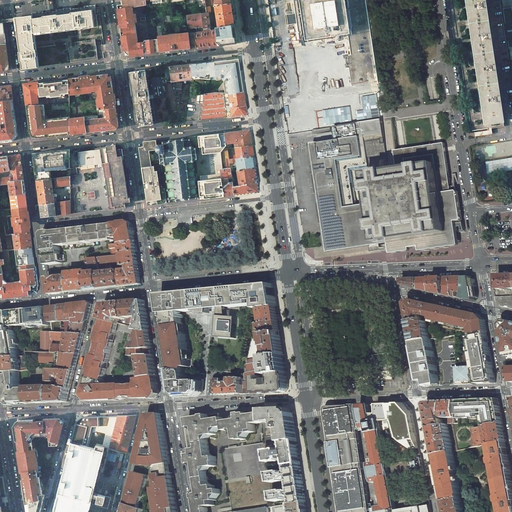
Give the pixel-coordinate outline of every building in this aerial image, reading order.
[(132,7),(142,6),(142,4),(147,4),(146,0),(122,0),(123,5),(123,8),(132,7)] [(364,0),(295,0),(306,67),(373,57),(364,0)] [(485,0),(464,0),(484,126),(485,130),(490,129),(505,127),(485,0)] [(215,6),(213,6),(214,12),(215,15),(214,15),(214,16),(215,17),(215,18),(214,18),(214,19),(215,19),(217,27),(234,24),(231,3),(215,6)] [(34,34),(47,33),(98,26),(95,8),(95,5),(84,6),(85,7),(71,9),(71,8),(57,10),(57,11),(49,12),(43,13),(43,12),(32,13),(32,15),(26,16),(15,17),(15,19),(16,31),(17,31),(20,51),(19,51),(21,62),(22,68),(39,67),(36,47),(34,34)] [(138,43),(136,23),(137,23),(136,14),(133,14),(132,7),(123,8),(123,5),(117,6),(119,22),(121,36),(124,52),(127,54),(128,54),(143,53),(142,51),(146,51),(147,54),(154,53),(154,49),(159,49),(158,40),(145,41),(145,42),(138,43)] [(209,6),(205,7),(206,13),(201,14),(202,27),(203,29),(209,28),(207,13),(209,13),(209,14),(210,14),(210,12),(209,6)] [(188,29),(202,27),(201,14),(186,16),(188,29)] [(214,35),(215,46),(237,44),(235,32),(234,24),(217,27),(213,28),(213,30),(214,35)] [(169,51),(180,50),(179,49),(186,48),(186,49),(191,49),(189,32),(177,34),(177,35),(170,36),(170,35),(162,36),(161,27),(157,27),(158,40),(159,49),(160,52),(164,52),(164,51),(169,50),(169,51)] [(215,46),(214,35),(213,30),(213,28),(209,28),(203,29),(202,27),(188,29),(189,32),(191,49),(205,47),(215,46)] [(95,40),(68,43),(68,45),(71,62),(98,59),(95,40)] [(0,71),(6,71),(9,66),(7,56),(7,53),(6,46),(6,44),(0,44),(0,71)] [(191,64),(192,79),(198,79),(217,80),(220,79),(222,78),(225,80),(218,89),(218,92),(230,93),(244,91),(240,64),(237,64),(237,65),(234,62),(234,61),(234,59),(191,64)] [(191,64),(169,67),(171,82),(192,79),(191,64)] [(145,70),(130,72),(138,126),(154,124),(149,95),(154,94),(154,98),(164,96),(163,94),(165,92),(162,88),(162,86),(164,84),(161,80),(161,77),(151,79),(152,82),(147,83),(145,70)] [(105,74),(104,74),(94,75),(87,76),(80,77),(80,79),(73,80),(73,78),(69,78),(69,93),(69,94),(92,92),(91,91),(98,90),(99,96),(98,96),(98,99),(97,99),(98,105),(99,107),(98,107),(98,109),(102,109),(116,107),(115,104),(114,104),(114,101),(115,101),(114,97),(113,97),(112,94),(114,94),(112,83),(112,80),(111,79),(105,74)] [(69,78),(39,82),(40,94),(40,96),(47,95),(47,97),(61,95),(61,94),(69,93),(69,78)] [(24,84),(26,105),(29,105),(38,104),(44,104),(45,104),(48,104),(47,97),(41,98),(40,96),(40,94),(39,82),(24,84)] [(0,100),(13,99),(11,85),(0,86),(0,100)] [(345,86),(303,92),(307,122),(349,116),(345,86)] [(231,117),(245,115),(247,112),(244,91),(230,93),(218,92),(216,91),(213,92),(204,93),(201,120),(231,117)] [(361,95),(365,119),(381,117),(377,92),(361,95)] [(0,142),(13,141),(18,135),(16,123),(13,99),(0,100),(0,111),(2,124),(0,124),(1,126),(0,126),(0,142)] [(36,138),(53,136),(53,135),(56,134),(56,136),(61,135),(61,133),(70,132),(70,118),(70,117),(48,119),(48,120),(44,121),(44,115),(45,115),(45,113),(44,104),(38,104),(29,105),(30,111),(27,111),(28,118),(28,120),(30,120),(30,123),(29,123),(30,131),(30,133),(32,133),(36,137),(36,138)] [(87,132),(106,130),(114,129),(118,124),(118,123),(117,116),(116,111),(115,111),(115,109),(116,109),(116,107),(102,109),(98,109),(98,114),(92,115),(85,116),(85,121),(87,130),(87,132)] [(76,131),(87,130),(85,121),(85,116),(70,118),(70,132),(70,133),(71,134),(76,134),(76,131)] [(337,140),(313,144),(329,253),(365,247),(391,243),(392,254),(412,252),(412,248),(421,247),(421,252),(461,246),(457,222),(464,221),(459,191),(453,192),(446,144),(396,151),(399,170),(370,174),(374,200),(375,204),(360,206),(346,208),(339,160),(364,157),(360,124),(335,127),(337,140)] [(250,130),(225,133),(227,144),(227,149),(231,148),(230,144),(233,143),(235,144),(235,147),(252,145),(250,130)] [(230,166),(225,133),(209,134),(200,135),(201,147),(216,145),(220,169),(203,171),(205,198),(224,196),(220,169),(230,166)] [(196,199),(198,198),(197,196),(198,196),(198,194),(197,194),(196,187),(197,187),(197,185),(196,185),(195,179),(196,179),(196,177),(195,177),(194,170),(195,170),(195,168),(194,168),(193,161),(194,161),(194,160),(195,158),(197,158),(197,157),(196,149),(196,147),(196,145),(196,144),(191,145),(190,140),(191,140),(191,138),(190,138),(190,137),(189,137),(189,139),(184,140),(183,139),(182,139),(171,141),(170,140),(169,140),(169,142),(164,142),(162,142),(163,143),(163,144),(163,145),(157,145),(157,150),(157,151),(159,152),(159,153),(157,153),(158,156),(159,155),(160,165),(161,165),(162,173),(164,172),(165,174),(166,174),(166,180),(166,182),(167,189),(167,191),(168,191),(168,197),(167,197),(167,198),(166,198),(166,199),(168,199),(168,202),(170,201),(175,200),(175,201),(177,201),(177,200),(183,199),(189,199),(191,199),(195,198),(196,199)] [(139,147),(142,168),(151,166),(149,150),(157,150),(157,145),(156,140),(143,141),(144,147),(139,147)] [(105,147),(93,149),(93,150),(80,152),(78,152),(78,150),(74,151),(74,153),(70,153),(70,176),(76,176),(78,175),(77,168),(80,167),(102,163),(109,210),(125,208),(125,202),(130,202),(129,197),(128,198),(122,157),(123,156),(122,149),(118,149),(117,148),(116,148),(115,144),(111,145),(112,146),(106,147),(105,147)] [(252,145),(235,147),(236,154),(233,155),(234,158),(254,156),(252,145)] [(70,176),(70,153),(70,149),(51,151),(52,153),(46,154),(46,152),(33,153),(36,183),(48,179),(47,172),(50,172),(50,170),(54,170),(55,178),(70,176)] [(24,179),(20,155),(8,156),(10,170),(11,177),(11,181),(24,179)] [(8,156),(0,156),(0,171),(10,170),(8,156)] [(234,158),(229,159),(230,166),(231,170),(233,170),(232,162),(236,162),(237,170),(256,167),(254,156),(234,158)] [(511,157),(485,162),(487,173),(511,169),(511,170),(511,157)] [(154,166),(151,166),(142,168),(146,197),(165,194),(166,194),(165,188),(159,189),(157,171),(155,171),(154,166)] [(232,182),(232,177),(231,170),(230,166),(221,170),(225,196),(234,195),(233,186),(232,182)] [(256,167),(237,170),(239,185),(233,186),(234,195),(259,192),(256,167)] [(70,176),(55,178),(55,181),(56,188),(69,188),(70,176)] [(11,177),(0,178),(0,185),(9,184),(9,181),(11,181),(11,177)] [(24,179),(9,181),(9,184),(8,194),(25,193),(24,179)] [(55,202),(51,179),(48,179),(36,183),(39,205),(55,202)] [(25,193),(8,194),(12,208),(27,207),(25,193)] [(165,194),(146,197),(146,201),(147,205),(167,203),(166,199),(166,198),(166,194),(165,194)] [(60,201),(62,215),(70,214),(70,199),(60,201)] [(55,202),(39,205),(41,218),(56,216),(55,206),(56,206),(56,205),(55,205),(55,202)] [(30,232),(30,223),(28,214),(27,207),(12,208),(15,233),(30,232)] [(60,245),(70,244),(70,243),(71,243),(76,242),(79,241),(79,242),(81,241),(85,241),(85,242),(89,242),(113,239),(114,245),(117,245),(120,244),(136,241),(134,227),(128,222),(70,230),(48,232),(44,238),(47,265),(63,263),(60,245)] [(11,241),(7,241),(8,249),(9,249),(9,250),(15,249),(32,247),(30,232),(15,233),(13,234),(14,239),(13,239),(13,240),(14,240),(15,245),(12,246),(11,241)] [(136,241),(120,244),(121,247),(122,253),(137,251),(136,241)] [(32,247),(15,249),(17,265),(35,263),(32,247)] [(0,272),(1,273),(0,266),(0,263),(4,263),(5,272),(11,271),(9,250),(9,249),(8,249),(3,250),(2,250),(3,259),(0,259),(0,272)] [(118,254),(118,256),(120,267),(122,266),(139,263),(138,257),(137,251),(122,253),(123,262),(121,262),(120,254),(118,254)] [(120,271),(112,271),(111,266),(113,266),(114,269),(120,268),(120,267),(118,256),(113,257),(105,258),(99,258),(100,265),(101,271),(103,289),(105,288),(123,287),(120,271)] [(99,258),(89,259),(89,267),(100,265),(99,258)] [(20,280),(19,281),(13,281),(15,298),(23,297),(25,296),(28,295),(28,297),(32,296),(34,296),(38,290),(36,276),(35,263),(17,265),(16,265),(17,272),(20,272),(21,279),(20,280)] [(139,263),(122,266),(123,268),(125,268),(126,270),(120,271),(123,287),(142,284),(143,284),(142,275),(139,263)] [(69,276),(71,293),(88,291),(88,273),(88,271),(69,273),(69,276)] [(101,271),(88,273),(88,291),(103,289),(101,271)] [(0,298),(6,299),(15,298),(13,281),(8,282),(4,279),(2,272),(1,273),(0,272),(0,298)] [(511,274),(498,275),(499,289),(507,289),(507,290),(511,290),(511,289),(511,288),(511,274)] [(68,293),(71,293),(69,276),(49,278),(50,286),(51,295),(68,293)] [(463,292),(463,298),(475,300),(475,298),(479,298),(476,284),(475,279),(471,278),(471,276),(465,277),(463,292)] [(432,278),(433,292),(446,294),(445,277),(432,278)] [(465,277),(445,277),(446,294),(457,297),(457,292),(463,292),(465,277)] [(404,285),(419,288),(419,278),(402,279),(404,285)] [(419,288),(433,292),(432,278),(419,278),(419,288)] [(220,308),(226,307),(236,306),(257,304),(257,308),(258,308),(262,307),(277,306),(276,298),(275,297),(274,297),(274,296),(273,296),(272,291),(271,290),(271,289),(274,288),(273,284),(266,285),(266,286),(262,286),(261,288),(260,288),(260,286),(255,287),(254,288),(252,288),(252,287),(247,288),(246,289),(245,289),(245,288),(221,291),(219,305),(220,305),(220,308)] [(182,312),(196,310),(197,310),(197,312),(210,313),(212,292),(205,292),(200,291),(161,295),(169,344),(186,341),(183,319),(183,318),(182,312)] [(212,292),(210,313),(211,313),(212,305),(219,305),(221,291),(216,291),(212,292)] [(502,307),(511,308),(511,296),(496,297),(497,301),(502,307)] [(135,301),(126,302),(127,318),(132,318),(132,322),(127,323),(128,326),(137,328),(144,300),(135,301)] [(150,331),(145,300),(144,300),(137,328),(137,330),(141,330),(150,331)] [(407,303),(410,321),(423,319),(422,316),(422,314),(429,316),(431,304),(411,300),(407,303)] [(75,322),(72,322),(72,324),(88,323),(91,314),(93,304),(91,302),(72,304),(72,319),(77,319),(77,320),(76,320),(75,320),(75,322)] [(126,302),(106,303),(102,319),(104,320),(118,323),(120,319),(127,318),(126,302)] [(72,304),(62,305),(62,321),(65,321),(65,328),(62,328),(62,333),(65,333),(69,333),(72,333),(72,329),(72,326),(72,324),(72,322),(72,319),(72,304)] [(433,320),(455,325),(455,323),(455,309),(431,304),(429,316),(432,317),(433,320)] [(62,321),(62,305),(46,308),(48,324),(62,321)] [(258,308),(257,314),(259,314),(258,319),(256,319),(255,322),(255,324),(260,324),(264,323),(279,321),(277,306),(262,307),(258,308)] [(226,307),(220,308),(219,318),(218,328),(221,329),(220,336),(219,337),(237,338),(238,318),(238,317),(227,316),(226,307)] [(43,308),(26,309),(27,325),(28,328),(46,327),(43,308)] [(2,358),(19,357),(18,349),(19,349),(19,345),(18,341),(17,331),(16,331),(15,326),(27,325),(26,309),(0,312),(0,345),(0,346),(1,351),(2,358)] [(470,328),(472,327),(472,330),(471,331),(472,335),(487,332),(485,320),(480,315),(469,312),(460,310),(455,309),(455,323),(455,325),(470,328)] [(370,350),(379,349),(374,317),(365,318),(370,350)] [(412,332),(415,342),(431,339),(429,331),(428,327),(427,322),(427,321),(426,318),(425,319),(424,319),(423,319),(410,321),(412,332)] [(91,370),(84,395),(89,401),(102,400),(120,399),(123,399),(123,397),(139,397),(139,385),(123,385),(123,384),(108,385),(107,386),(103,382),(104,380),(104,377),(105,377),(107,369),(106,368),(107,363),(107,361),(109,361),(114,342),(112,342),(114,334),(116,335),(119,323),(118,323),(104,320),(103,326),(101,326),(99,331),(89,369),(91,370)] [(279,321),(264,323),(260,324),(262,334),(265,334),(280,331),(279,321)] [(511,321),(510,321),(510,323),(507,322),(505,322),(504,323),(503,324),(502,326),(503,329),(502,330),(507,358),(511,356),(511,321)] [(88,323),(72,324),(72,326),(76,327),(75,329),(72,329),(72,333),(86,334),(88,323)] [(150,331),(141,330),(140,337),(135,337),(134,341),(140,341),(139,345),(133,344),(132,349),(152,348),(150,331)] [(280,331),(265,334),(266,343),(268,343),(270,356),(284,354),(280,331)] [(43,353),(62,353),(63,353),(64,346),(54,345),(54,340),(54,332),(43,332),(43,353)] [(54,340),(65,341),(65,333),(62,333),(54,332),(54,340)] [(472,335),(469,335),(478,384),(484,384),(496,383),(491,352),(489,346),(487,332),(472,335)] [(69,333),(67,354),(81,354),(86,334),(72,333),(69,333)] [(257,335),(253,335),(248,357),(248,359),(255,358),(255,355),(256,355),(256,351),(257,351),(257,347),(258,347),(257,343),(259,343),(258,339),(259,339),(259,334),(257,335)] [(431,339),(415,342),(419,365),(422,381),(427,381),(428,386),(439,384),(437,375),(438,375),(435,357),(433,348),(432,348),(431,339)] [(169,344),(173,371),(187,372),(188,373),(187,368),(191,367),(186,341),(169,344)] [(62,353),(43,353),(43,363),(62,363),(62,353)] [(63,353),(62,353),(62,363),(61,370),(76,371),(81,354),(67,354),(63,353)] [(268,356),(263,357),(264,366),(269,365),(271,375),(274,374),(287,372),(284,354),(270,356),(268,357),(268,356)] [(153,355),(140,355),(144,378),(157,376),(153,355)] [(28,356),(20,357),(20,371),(29,370),(28,356)] [(19,357),(2,358),(5,373),(18,371),(20,371),(20,357),(19,357)] [(257,393),(257,377),(262,376),(266,376),(264,366),(263,357),(255,358),(248,359),(246,378),(245,385),(244,394),(257,393)] [(473,384),(473,366),(458,367),(459,385),(471,384),(473,384)] [(64,378),(64,386),(72,389),(76,371),(61,370),(52,369),(52,382),(52,385),(56,386),(56,382),(57,382),(56,376),(63,375),(63,377),(64,378)] [(5,373),(9,402),(10,404),(11,404),(30,404),(30,401),(29,388),(20,389),(20,388),(21,387),(21,386),(20,385),(18,371),(5,373)] [(187,372),(173,371),(176,392),(182,397),(198,396),(203,391),(204,381),(189,382),(187,372)] [(262,376),(257,377),(257,393),(285,392),(287,392),(288,391),(289,389),(289,388),(287,372),(274,374),(274,380),(262,381),(262,376)] [(159,392),(157,376),(144,378),(141,378),(141,383),(139,383),(139,385),(139,397),(145,396),(145,398),(154,398),(159,392)] [(222,381),(220,395),(244,394),(245,385),(242,385),(243,377),(232,378),(231,382),(224,381),(222,381)] [(211,395),(220,395),(222,381),(224,381),(224,378),(222,378),(213,378),(211,395)] [(52,401),(52,403),(68,402),(72,389),(64,386),(56,386),(52,385),(52,387),(52,401)] [(43,389),(37,389),(37,387),(29,387),(29,388),(30,401),(37,401),(37,403),(48,403),(48,401),(52,401),(52,387),(43,387),(43,389)] [(479,400),(458,401),(459,418),(473,417),(473,416),(482,416),(485,419),(486,426),(503,422),(499,399),(479,400)] [(428,402),(427,404),(431,427),(444,425),(443,419),(442,419),(441,416),(445,416),(444,401),(428,402)] [(458,401),(444,401),(445,416),(445,417),(446,418),(448,419),(450,419),(450,424),(453,424),(453,423),(460,423),(459,418),(458,401)] [(406,403),(360,405),(365,429),(370,428),(371,433),(383,431),(381,420),(397,417),(401,438),(417,435),(412,410),(406,403)] [(370,511),(355,405),(330,406),(329,406),(328,407),(327,408),(326,409),(326,410),(331,443),(334,467),(341,511),(370,511)] [(287,408),(264,409),(264,413),(265,422),(270,422),(277,421),(279,429),(282,429),(283,437),(283,442),(285,442),(297,440),(293,413),(292,411),(291,410),(289,409),(287,408)] [(170,464),(163,414),(156,413),(149,414),(137,464),(147,466),(147,465),(151,466),(155,466),(170,464)] [(198,511),(208,511),(208,507),(213,506),(213,501),(217,501),(216,495),(221,494),(220,489),(216,490),(215,485),(209,486),(206,468),(217,466),(216,461),(217,461),(216,456),(211,457),(207,436),(218,434),(217,429),(226,427),(227,431),(236,429),(237,440),(242,439),(242,440),(247,439),(246,434),(252,433),(251,430),(256,430),(255,424),(265,422),(264,413),(249,415),(249,413),(244,414),(244,413),(239,414),(239,415),(220,418),(219,413),(204,415),(204,416),(189,418),(191,428),(186,429),(191,459),(190,459),(192,475),(198,474),(198,478),(193,479),(196,499),(197,499),(198,511)] [(127,452),(136,415),(118,416),(110,448),(109,449),(126,453),(127,452)] [(83,433),(87,417),(81,417),(76,421),(74,430),(83,433)] [(49,435),(49,445),(58,445),(63,422),(59,418),(43,419),(43,421),(33,421),(33,420),(18,420),(13,426),(15,441),(17,441),(18,451),(17,451),(20,468),(21,468),(24,484),(22,484),(26,511),(40,511),(43,500),(42,500),(43,498),(44,498),(45,495),(43,494),(40,479),(38,480),(36,467),(38,466),(35,448),(33,448),(32,442),(30,442),(30,439),(34,434),(37,434),(37,436),(49,435)] [(503,422),(486,426),(490,445),(491,444),(506,441),(503,422)] [(444,425),(431,427),(436,455),(453,452),(448,424),(444,425)] [(480,427),(474,429),(475,447),(484,446),(481,427),(480,427)] [(383,431),(371,433),(377,463),(371,464),(378,500),(384,499),(385,506),(380,507),(380,511),(387,511),(398,510),(391,476),(413,472),(414,472),(424,470),(422,458),(411,460),(389,465),(385,441),(383,431)] [(279,435),(265,437),(266,442),(266,444),(280,443),(279,435)] [(278,449),(267,450),(268,462),(280,460),(279,457),(287,456),(288,465),(300,463),(297,440),(285,442),(286,451),(279,452),(278,449)] [(511,474),(511,472),(509,455),(507,456),(506,449),(508,449),(506,441),(491,444),(494,465),(499,490),(511,487),(511,479),(511,475),(511,474)] [(71,442),(61,482),(58,495),(53,511),(88,511),(90,503),(92,496),(93,493),(94,490),(99,468),(105,447),(96,445),(95,448),(71,442)] [(266,442),(224,449),(232,511),(236,511),(275,506),(274,502),(273,492),(271,482),(270,473),(268,462),(267,450),(266,444),(266,442)] [(461,494),(453,452),(436,455),(437,458),(439,459),(439,462),(438,462),(438,467),(440,473),(441,473),(443,483),(442,483),(444,494),(445,494),(446,497),(445,499),(445,501),(461,498),(460,494),(461,494)] [(281,471),(270,473),(271,482),(283,481),(283,480),(288,479),(289,478),(290,478),(291,484),(303,483),(300,463),(288,465),(289,472),(288,472),(288,474),(284,474),(284,472),(282,472),(281,471)] [(178,511),(176,501),(174,483),(170,464),(155,466),(158,468),(156,470),(159,485),(158,487),(157,489),(157,492),(157,495),(157,497),(159,511),(178,511)] [(133,479),(130,491),(130,492),(129,492),(129,493),(129,494),(130,495),(130,497),(128,497),(127,503),(140,507),(142,497),(143,498),(148,479),(147,479),(148,475),(134,472),(133,477),(135,477),(134,480),(133,479)] [(284,490),(273,492),(274,502),(286,500),(285,498),(287,498),(287,496),(291,495),(291,497),(293,497),(294,504),(306,502),(303,483),(291,484),(292,491),(291,491),(290,490),(284,491),(284,490)] [(511,511),(511,487),(499,490),(502,511),(511,511)] [(94,497),(93,502),(96,503),(95,505),(108,508),(111,497),(95,493),(93,493),(92,496),(94,497)] [(463,511),(461,498),(445,501),(447,511),(463,511)] [(294,504),(293,504),(294,511),(307,511),(306,502),(294,504)] [(143,511),(144,509),(140,507),(127,503),(124,511),(143,511)]
